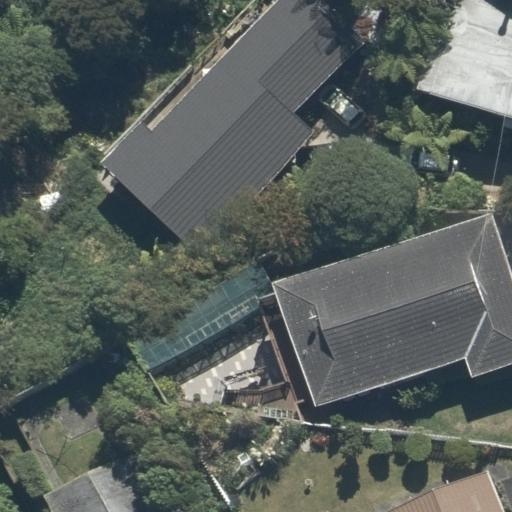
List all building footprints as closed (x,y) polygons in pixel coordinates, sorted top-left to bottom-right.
[(359,64),(292,0),(291,0),(163,135),(145,118),(109,156),(211,254),(326,134),(309,117),(359,64)] [(511,0),(442,0),(417,90),(511,116),(511,0)] [(511,267),(497,219),(278,287),(317,411),(468,360),(475,381),(511,367),(511,267)] [(260,311),(234,276),(141,345),(183,401),(236,362),(220,341),(260,311)] [(155,511),(130,462),(58,500),(64,511),(155,511)] [(511,511),(492,466),(386,511),(511,511)]
